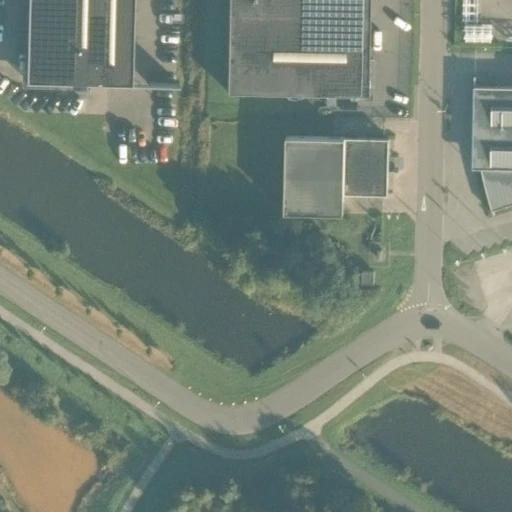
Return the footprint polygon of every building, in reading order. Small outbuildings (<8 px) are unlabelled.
[(28,0),(26,79),(132,81),(133,0),(28,0)] [(368,58),(368,0),(228,0),(226,91),(350,93),(350,98),(371,98),(372,58),(368,58)] [(494,209),(511,203),(511,86),(476,85),(476,74),(474,74),(474,110),(477,137),(480,163),(486,186),(492,210),(493,214),(495,213),(494,209)] [(287,136),(285,210),(343,212),(344,193),(388,194),(389,138),(287,136)] [(362,283),(374,283),(374,271),(362,270),(362,283)]
